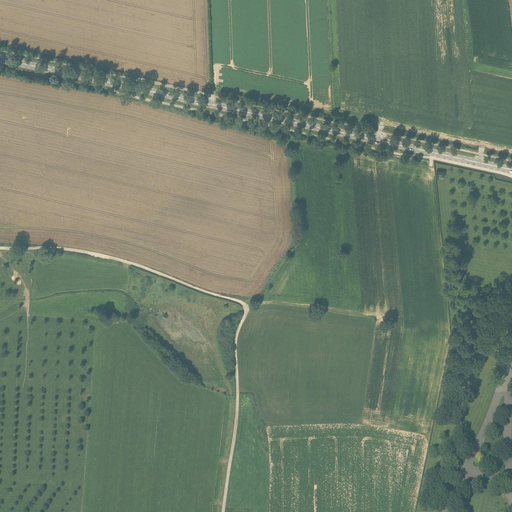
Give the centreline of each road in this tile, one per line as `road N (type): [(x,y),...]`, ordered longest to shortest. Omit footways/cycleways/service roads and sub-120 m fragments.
road 1 (primary): [(511,170),(0,59)]
road 2 (track): [(0,248),(112,258),(245,309)]
road 3 (track): [(245,309),(234,343),(236,421),(222,511)]
road 4 (track): [(245,309),(259,301),(295,238),(289,146)]
